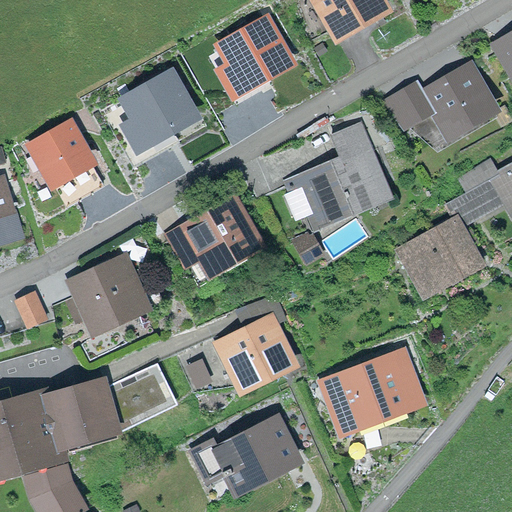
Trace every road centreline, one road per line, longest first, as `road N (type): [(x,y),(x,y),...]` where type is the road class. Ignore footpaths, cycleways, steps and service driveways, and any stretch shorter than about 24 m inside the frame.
road 1 (residential): [(503,0),(79,247),(0,283)]
road 2 (unknown): [(0,367),(53,383),(85,382),(204,327),(316,250)]
road 3 (residential): [(371,511),(511,350)]
